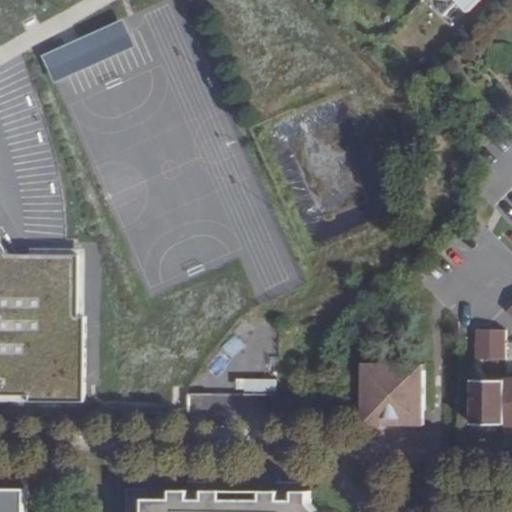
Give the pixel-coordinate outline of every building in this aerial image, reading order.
[(0,0),(0,398),(30,399),(29,405),(84,407),(86,321),(80,321),(78,260),(7,257),(0,245),(0,0)] [(64,92),(144,57),(126,17),(46,53),(64,92)] [(494,331),(481,330),(481,361),(495,361),(494,331)] [(494,331),(495,361),(509,361),(509,342),(509,331),(494,331)] [(376,425),(411,425),(412,411),(427,411),(427,378),(376,377),(376,425)] [(476,428),(508,428),(509,383),(476,384),(476,428)] [(412,411),(411,425),(411,430),(431,430),(431,411),(427,411),(412,411)] [(0,511),(28,511),(29,491),(0,490),(0,511)] [(315,495),(180,493),(179,504),(151,504),(150,511),(318,511),(315,508),(315,495)]
